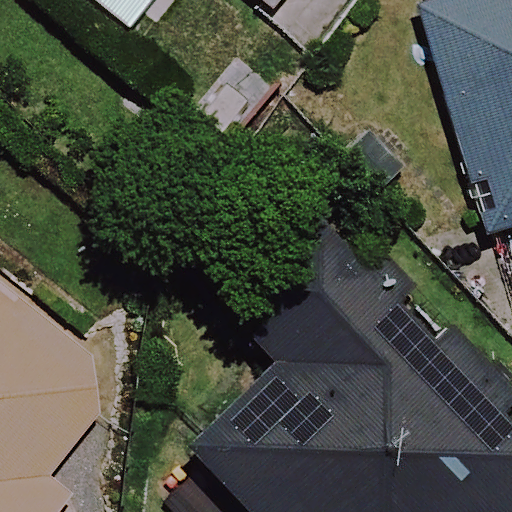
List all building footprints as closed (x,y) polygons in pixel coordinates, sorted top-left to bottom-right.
[(253,0),(264,8),(270,0),(253,0)] [(511,0),(458,0),(400,17),(468,240),(507,228),(511,243),(511,0)] [(273,101),(232,62),(177,120),(218,159),(273,101)] [(511,511),(511,428),(493,410),(511,388),(511,387),(443,324),(427,343),(390,310),(405,294),(367,260),(356,271),(315,233),(228,329),(266,364),(180,459),(237,511),(511,511)] [(113,386),(0,299),(0,511),(47,511),(57,500),(37,485),(113,386)]
